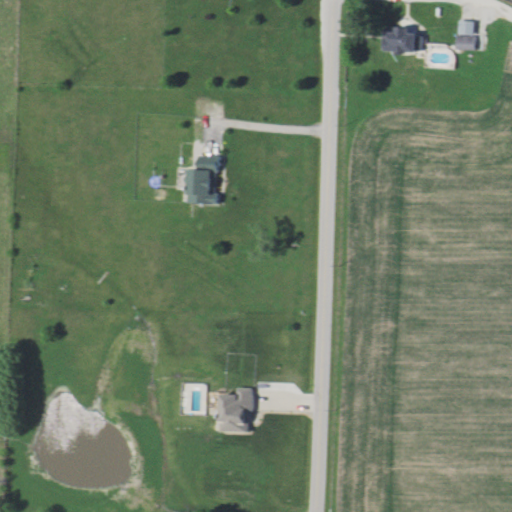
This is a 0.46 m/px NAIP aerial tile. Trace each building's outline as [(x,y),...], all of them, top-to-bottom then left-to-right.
[(476,21),(460,20),(460,34),(476,34),(476,21)] [(413,27),(399,27),(398,31),(385,31),(385,51),(425,52),(425,34),(413,34),(413,27)] [(477,35),(457,35),(457,49),(477,50),(477,35)] [(221,204),(221,162),(202,161),(202,169),(193,169),(193,203),(221,204)] [(256,410),(257,388),(240,387),(240,394),(225,394),(224,432),(251,433),(252,410),(256,410)]
